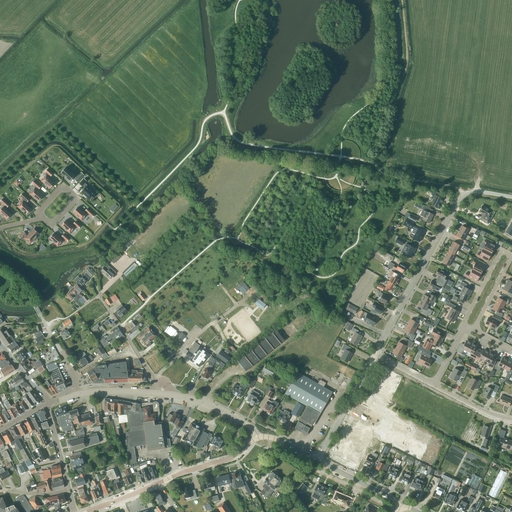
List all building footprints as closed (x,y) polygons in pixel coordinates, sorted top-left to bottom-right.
[(66,167),(61,173),(70,181),(73,178),(75,179),(74,180),(77,182),(84,175),(81,172),(78,176),(76,174),(75,175),(66,167)] [(47,186),(50,189),(55,183),(49,178),(50,178),(49,177),(50,176),(51,176),(53,174),(48,169),(45,171),(47,173),(45,174),(46,175),(41,181),(47,186)] [(17,186),(20,183),(20,184),(23,181),(19,177),(17,180),(17,179),(14,183),(17,186)] [(82,186),(84,188),(81,192),(90,200),(95,194),(86,186),(87,185),(85,183),(87,181),(84,178),(79,184),(82,186)] [(35,188),(29,194),(35,199),(38,201),(43,196),(38,191),(37,190),(38,189),(39,189),(41,187),(34,180),(32,183),(37,187),(35,188)] [(443,199),(437,196),(439,193),(437,192),(433,192),(431,194),(433,195),(431,198),(433,199),(430,204),(437,208),(439,204),(440,205),(443,199)] [(27,202),(29,199),(23,193),(20,196),(24,199),(18,207),(23,212),(24,212),(27,214),(31,209),(26,204),(25,203),(27,202)] [(10,205),(3,199),(0,201),(5,205),(4,207),(3,207),(0,210),(0,213),(7,220),(12,214),(5,208),(7,207),(10,205)] [(434,215),(427,211),(426,211),(428,207),(424,205),(422,209),(423,210),(420,215),(424,217),(422,219),(429,223),(434,215)] [(491,218),(488,217),(491,210),(482,205),(479,212),(485,215),(484,217),(482,221),(488,224),(491,218)] [(83,212),(78,207),(73,212),(76,215),(82,220),(87,215),(86,214),(88,213),(93,217),(95,215),(88,208),(85,210),(86,211),(85,212),(84,212),(83,212)] [(418,217),(410,213),(408,218),(416,222),(418,217)] [(425,232),(421,230),(418,228),(418,229),(412,226),(414,223),(406,219),(403,225),(412,229),(412,230),(411,231),(412,233),(413,234),(415,235),(413,238),(419,242),(425,232)] [(72,225),(66,220),(61,225),(64,228),(70,234),(75,228),(75,227),(76,226),(79,228),(81,226),(76,221),(74,224),(73,225),(72,225)] [(466,235),(469,229),(462,226),(459,231),(466,235)] [(24,232),(19,237),(21,240),(24,237),(25,238),(31,244),(36,238),(36,237),(39,234),(34,229),(29,235),(28,235),(27,236),(26,235),(26,234),(24,232)] [(463,240),(466,235),(459,231),(457,236),(463,240)] [(54,233),(50,238),(53,241),(52,241),(58,246),(63,241),(63,240),(64,239),(67,241),(69,239),(64,234),(62,236),(62,237),(61,238),(60,237),(60,238),(54,233)] [(491,253),(496,245),(485,240),(484,243),(485,244),(483,249),(491,253)] [(461,245),(456,243),(454,241),(451,247),(458,251),(461,245)] [(413,254),(416,249),(408,244),(406,243),(401,252),(410,257),(412,254),(413,254)] [(455,256),(458,251),(451,247),(448,252),(455,256)] [(487,262),(491,253),(483,249),(480,254),(478,253),(477,256),(487,262)] [(123,255),(118,251),(110,259),(114,264),(123,255)] [(392,261),(394,257),(383,251),(381,255),(392,261)] [(452,261),(455,256),(448,252),(445,257),(452,261)] [(449,266),(452,261),(445,257),(442,262),(449,266)] [(481,274),(485,266),(475,260),(473,263),(475,264),(472,269),(481,274)] [(139,268),(133,262),(122,273),(128,279),(139,268)] [(402,273),(406,267),(399,263),(397,267),(394,265),(395,264),(390,262),(388,267),(395,271),(396,269),(402,273)] [(114,275),(116,273),(107,264),(101,271),(110,279),(111,278),(112,279),(115,276),(114,275)] [(94,274),(89,268),(85,272),(90,278),(94,274)] [(449,279),(445,277),(447,273),(438,268),(435,274),(439,276),(437,279),(446,284),(448,280),(449,279)] [(476,282),(481,274),(472,269),(470,274),(466,273),(465,276),(476,282)] [(396,285),(399,279),(395,277),(397,274),(394,273),(389,281),(396,285)] [(85,274),(80,279),(77,277),(75,279),(77,282),(81,286),(90,278),(85,274)] [(449,286),(446,284),(437,279),(436,282),(432,280),(429,286),(438,291),(440,287),(444,289),(444,288),(447,290),(449,286)] [(393,291),(396,285),(389,281),(384,290),(387,292),(389,289),(393,291)] [(243,282),(235,288),(237,291),(239,289),(242,287),(246,291),(249,289),(243,282)] [(469,296),(472,291),(465,287),(467,284),(461,282),(459,287),(462,289),(461,292),(469,296)] [(73,288),(79,293),(83,289),(77,283),(73,288)] [(511,287),(506,284),(503,289),(510,293),(508,296),(511,298),(511,287)] [(79,293),(73,288),(70,291),(78,299),(78,300),(82,297),(79,293)] [(80,301),(78,300),(78,299),(70,291),(65,295),(70,300),(73,298),(75,299),(74,300),(78,304),(80,301)] [(386,304),(389,298),(386,296),(382,294),(383,293),(380,292),(378,295),(381,297),(379,300),(386,304)] [(466,302),(469,296),(461,292),(459,295),(455,293),(453,299),(458,301),(460,298),(466,302)] [(429,305),(433,307),(437,297),(429,293),(428,296),(424,294),(421,300),(429,305)] [(496,303),(503,307),(505,304),(507,305),(510,300),(504,297),(503,300),(499,298),(496,303)] [(259,299),(256,302),(264,308),(266,305),(259,299)] [(314,301),(312,299),(303,307),(304,309),(313,302),(314,301)] [(428,308),(429,305),(421,300),(418,306),(424,309),(422,312),(430,316),(432,311),(428,308)] [(358,308),(347,303),(344,309),(355,314),(358,308)] [(380,314),(383,308),(377,305),(374,303),(372,306),(373,307),(371,311),(376,314),(377,312),(380,314)] [(459,312),(456,310),(454,309),(456,306),(449,303),(448,306),(452,308),(446,318),(454,322),(459,312)] [(500,313),(503,307),(496,303),(493,309),(497,311),(495,314),(501,317),(503,314),(500,313)] [(125,314),(127,311),(121,304),(116,309),(117,311),(115,313),(120,319),(125,314)] [(374,326),(377,319),(367,314),(364,312),(361,310),(358,317),(361,318),(363,315),(366,316),(364,320),(374,326)] [(421,325),(422,322),(424,323),(426,319),(418,315),(415,321),(411,319),(408,325),(416,329),(418,324),(421,325)] [(500,324),(502,321),(492,316),(491,319),(488,318),(485,323),(495,328),(498,323),(500,324)] [(65,327),(72,323),(69,318),(62,323),(65,327)] [(131,330),(136,326),(132,322),(127,326),(131,330)] [(353,325),(348,322),(344,328),(350,331),(353,325)] [(131,331),(133,333),(140,327),(138,324),(131,331)] [(413,334),(416,329),(408,325),(405,330),(408,332),(407,335),(410,337),(409,339),(412,341),(415,335),(413,334)] [(69,326),(61,331),(62,333),(61,334),(63,339),(65,339),(71,335),(69,332),(71,330),(69,326)] [(123,335),(119,329),(117,326),(113,330),(118,338),(123,335)] [(11,335),(7,329),(4,332),(1,327),(0,328),(0,337),(6,346),(10,344),(10,345),(15,342),(10,335),(11,335)] [(140,340),(152,331),(149,327),(137,337),(140,340)] [(357,345),(362,336),(357,333),(358,331),(353,328),(351,331),(355,333),(350,342),(357,345)] [(246,371),(285,340),(276,329),(237,360),(246,371)] [(433,338),(441,342),(444,337),(440,335),(441,333),(433,329),(431,333),(430,334),(429,336),(433,338)] [(114,341),(118,338),(113,330),(109,332),(111,334),(110,335),(114,341)] [(149,342),(156,336),(152,331),(140,340),(145,346),(146,345),(148,347),(151,344),(149,342)] [(176,340),(175,340),(180,344),(186,335),(182,332),(181,333),(176,340)] [(114,341),(110,335),(106,338),(106,337),(107,336),(105,334),(104,336),(109,344),(114,341)] [(44,338),(42,335),(36,338),(34,339),(37,343),(39,345),(44,342),(42,340),(44,338)] [(104,347),(109,344),(104,336),(101,337),(103,340),(101,342),(104,347)] [(433,344),(439,347),(441,342),(433,338),(432,340),(430,339),(428,342),(425,340),(422,347),(429,351),(433,344)] [(467,351),(472,343),(466,340),(463,346),(460,345),(460,344),(460,343),(456,351),(461,354),(464,349),(467,351)] [(412,342),(410,344),(405,341),(403,344),(399,342),(396,348),(404,352),(406,346),(410,348),(414,343),(412,342)] [(12,353),(19,348),(15,342),(10,345),(8,347),(12,353)] [(188,351),(186,354),(191,358),(190,360),(193,362),(203,350),(199,347),(200,346),(195,342),(188,351)] [(476,348),(477,346),(472,343),(467,351),(470,353),(470,356),(474,358),(479,349),(476,348)] [(341,359),(347,362),(352,353),(349,351),(351,348),(344,344),(341,349),(345,351),(341,359)] [(105,352),(101,346),(95,350),(99,356),(105,352)] [(193,362),(199,367),(209,354),(205,352),(207,349),(205,347),(203,350),(193,362)] [(28,352),(27,353),(23,348),(15,354),(18,357),(19,359),(22,362),(30,357),(31,356),(32,354),(30,352),(28,352)] [(115,350),(114,348),(107,353),(110,357),(117,352),(115,350)] [(401,357),(404,352),(396,348),(393,353),(397,355),(396,358),(401,361),(403,358),(401,357)] [(485,361),(489,352),(484,349),(483,351),(479,349),(475,359),(479,361),(482,360),(482,359),(485,361)] [(221,350),(217,355),(227,362),(231,357),(221,350)] [(421,355),(417,363),(421,365),(422,364),(428,367),(432,360),(429,359),(430,355),(422,351),(420,354),(421,355)] [(91,355),(87,358),(86,356),(87,356),(84,352),(81,354),(83,357),(78,360),(83,367),(90,362),(93,359),(91,355)] [(489,352),(485,361),(488,362),(487,363),(488,365),(492,368),(495,362),(497,359),(494,357),(495,355),(489,352)] [(209,370),(210,367),(212,367),(217,360),(211,356),(207,362),(210,364),(209,366),(208,365),(206,368),(202,375),(208,379),(212,372),(209,370)] [(503,368),(508,360),(502,357),(499,363),(497,361),(494,367),(498,369),(500,367),(501,367),(503,368)] [(6,359),(0,361),(0,367),(1,370),(2,369),(11,365),(6,359)] [(31,361),(30,362),(27,359),(20,364),(27,372),(34,366),(36,369),(42,365),(38,360),(35,363),(33,361),(31,361)] [(511,364),(511,362),(508,360),(503,368),(506,370),(506,373),(507,374),(505,378),(508,380),(511,371),(511,369),(510,368),(511,364)] [(128,371),(126,361),(98,366),(97,366),(87,372),(90,377),(93,382),(94,384),(105,383),(111,383),(118,382),(129,382),(128,371)] [(62,377),(58,367),(55,362),(46,366),(48,371),(53,381),(59,392),(66,388),(62,377)] [(276,369),(266,364),(263,371),(272,376),(276,369)] [(11,365),(2,369),(1,370),(0,370),(3,377),(15,370),(11,365)] [(454,368),(449,377),(456,381),(460,375),(464,377),(467,372),(464,370),(462,373),(454,368)] [(137,371),(137,370),(128,370),(128,371),(129,382),(138,382),(137,371)] [(142,370),(137,371),(138,382),(143,381),(147,381),(147,379),(149,379),(147,374),(142,375),(142,374),(143,374),(142,370)] [(313,425),(332,392),(298,372),(285,394),(307,406),(300,418),(301,418),(312,425),(313,425)] [(23,381),(24,380),(18,374),(11,379),(15,383),(13,385),(15,387),(23,381)] [(474,388),(477,389),(481,381),(478,379),(477,381),(472,378),(467,387),(473,390),(474,388)] [(54,383),(50,385),(49,384),(47,381),(45,382),(53,395),(58,392),(54,383)] [(244,389),(245,387),(244,386),(245,385),(241,383),(239,386),(235,384),(231,392),(240,397),(243,392),(245,389),(244,389)] [(499,387),(496,385),(493,383),(492,385),(490,388),(487,387),(482,395),(489,399),(493,391),(496,393),(499,387)] [(34,405),(40,402),(32,390),(26,393),(26,394),(34,405)] [(257,404),(261,396),(259,394),(259,393),(253,390),(252,392),(251,391),(246,400),(250,403),(254,405),(255,403),(257,404)] [(267,395),(272,398),(275,393),(271,391),(270,390),(267,395)] [(29,408),(34,405),(26,394),(21,397),(29,408)] [(511,401),(511,397),(511,399),(501,395),(499,402),(505,405),(509,407),(511,401)] [(16,416),(8,401),(6,399),(3,401),(4,404),(8,410),(7,410),(12,419),(16,416)] [(117,406),(118,400),(111,399),(111,405),(112,405),(111,408),(111,410),(109,410),(109,411),(108,411),(108,412),(108,414),(112,414),(112,416),(114,416),(114,418),(116,418),(116,416),(116,415),(114,415),(114,412),(117,412),(117,409),(117,406)] [(279,403),(275,401),(273,401),(273,402),(268,399),(267,402),(263,407),(264,409),(267,411),(267,412),(268,412),(268,413),(270,414),(271,414),(275,407),(276,407),(279,403)] [(15,403),(11,406),(17,416),(22,413),(22,412),(23,412),(28,409),(22,400),(19,402),(18,400),(16,401),(17,403),(16,404),(15,403)] [(131,409),(132,402),(118,400),(117,406),(117,409),(117,412),(118,415),(119,423),(128,422),(126,410),(127,408),(127,409),(131,409)] [(158,405),(159,405),(159,404),(159,403),(158,403),(158,402),(157,402),(156,401),(155,401),(155,402),(155,403),(152,403),(152,402),(148,403),(148,404),(140,405),(140,404),(132,402),(131,409),(127,409),(127,408),(126,410),(128,422),(129,430),(128,432),(125,432),(127,447),(125,448),(131,465),(136,463),(134,446),(136,446),(137,448),(140,448),(140,445),(147,444),(147,450),(170,447),(169,439),(165,439),(163,422),(158,423),(158,420),(159,414),(158,405)] [(305,406),(297,402),(291,413),(298,417),(305,406)] [(380,437),(374,434),(385,413),(366,403),(356,420),(358,421),(357,423),(361,425),(358,430),(373,436),(378,439),(380,437)] [(71,418),(69,412),(68,412),(66,407),(61,408),(59,409),(54,411),(57,417),(60,427),(61,426),(62,429),(63,430),(64,430),(64,431),(65,431),(66,431),(69,430),(74,428),(70,418),(71,418)] [(42,421),(47,419),(45,415),(43,409),(35,413),(43,429),(48,428),(46,421),(42,423),(42,421)] [(74,417),(80,415),(78,409),(69,412),(71,418),(73,425),(76,424),(74,417)] [(6,422),(10,420),(5,410),(1,412),(6,422)] [(286,423),(290,416),(288,415),(289,413),(285,410),(284,412),(281,411),(277,418),(286,423)] [(76,424),(77,424),(80,423),(81,428),(86,426),(93,424),(92,419),(91,419),(89,412),(80,415),(74,417),(76,424)] [(40,432),(41,431),(39,427),(41,426),(35,413),(29,417),(36,433),(39,431),(40,432)] [(101,430),(100,425),(103,424),(101,413),(95,414),(97,425),(93,425),(94,432),(101,430)] [(183,421),(179,419),(180,418),(178,416),(179,415),(178,415),(178,414),(176,413),(175,414),(174,413),(173,415),(170,413),(166,419),(170,422),(170,421),(178,425),(176,428),(179,430),(180,428),(180,427),(183,421)] [(29,417),(23,421),(29,433),(32,431),(33,434),(36,432),(35,430),(29,417)] [(310,428),(312,425),(301,418),(299,422),(298,421),(294,428),(301,432),(306,435),(310,428)] [(427,447),(432,436),(397,418),(391,428),(400,433),(405,435),(427,447)] [(21,422),(15,425),(21,436),(27,433),(21,422)] [(192,434),(197,425),(192,422),(188,430),(184,428),(183,429),(192,434)] [(203,431),(204,429),(197,425),(192,434),(200,438),(198,441),(199,441),(198,442),(199,443),(197,447),(200,449),(203,444),(206,446),(210,440),(211,438),(212,435),(209,433),(208,434),(203,431)] [(487,437),(490,428),(484,425),(480,435),(484,436),(484,438),(483,438),(481,445),(488,447),(490,440),(487,439),(487,437)] [(18,440),(21,438),(15,426),(8,429),(15,441),(14,442),(15,444),(19,450),(25,462),(29,460),(18,440)] [(372,438),(373,436),(358,430),(351,427),(345,440),(344,440),(339,451),(346,454),(347,454),(350,455),(350,456),(361,461),(372,438)] [(509,449),(511,441),(503,438),(505,432),(500,430),(501,428),(500,428),(496,442),(496,441),(500,442),(499,446),(509,449)] [(188,442),(192,434),(183,429),(182,431),(186,433),(182,439),(188,442)] [(405,435),(400,433),(391,429),(384,442),(420,461),(427,447),(404,436),(405,435)] [(8,430),(1,434),(7,444),(9,443),(12,441),(13,441),(8,430)] [(47,445),(41,431),(40,432),(39,431),(36,433),(43,447),(47,445)] [(73,441),(75,450),(87,447),(86,447),(88,444),(89,445),(100,443),(98,435),(95,436),(94,433),(89,435),(90,437),(87,438),(86,439),(84,438),(73,441)] [(188,442),(197,447),(199,443),(198,442),(199,441),(198,441),(200,438),(192,434),(188,442)] [(220,449),(224,440),(214,435),(212,439),(211,438),(210,440),(211,441),(210,443),(216,447),(219,449),(219,448),(220,449)] [(78,438),(78,436),(68,439),(69,442),(68,442),(70,451),(75,450),(73,441),(73,440),(78,438)] [(386,456),(390,447),(385,444),(381,454),(386,456)] [(40,447),(39,445),(36,446),(37,448),(36,449),(43,461),(46,459),(40,447)] [(11,454),(9,449),(1,453),(4,459),(6,458),(8,462),(11,461),(8,455),(11,454)] [(73,470),(84,467),(81,452),(72,454),(73,457),(70,457),(71,462),(72,465),(73,470)] [(375,459),(377,455),(373,453),(371,457),(368,455),(364,463),(370,466),(374,459),(375,459)] [(412,464),(415,459),(409,456),(406,461),(412,464)] [(381,471),(385,464),(382,463),(384,459),(381,458),(379,462),(379,461),(376,468),(381,471)] [(391,477),(397,465),(399,460),(397,459),(393,467),(391,466),(389,470),(387,475),(391,477)] [(151,480),(148,473),(146,468),(147,468),(146,465),(147,464),(146,460),(139,463),(146,482),(151,480)] [(29,470),(24,462),(16,466),(21,474),(29,470)] [(50,473),(60,471),(59,465),(51,466),(51,469),(42,471),(44,479),(51,477),(50,473)] [(398,475),(400,471),(397,469),(399,466),(397,465),(391,477),(396,479),(398,474),(398,475)] [(150,467),(147,468),(149,472),(150,471),(153,479),(158,477),(155,469),(154,466),(151,467),(150,468),(150,467)] [(5,471),(3,467),(0,468),(0,474),(2,480),(10,476),(7,470),(5,471)] [(434,470),(429,467),(426,473),(431,475),(434,470)] [(109,480),(119,476),(116,468),(105,472),(109,480)] [(130,484),(133,483),(130,476),(131,475),(131,473),(129,469),(125,470),(127,475),(126,475),(127,477),(124,479),(127,486),(127,485),(128,486),(130,485),(130,484)] [(496,477),(499,479),(501,477),(503,478),(508,473),(503,469),(496,477)] [(403,483),(409,471),(407,470),(406,473),(403,472),(401,476),(399,480),(403,483)] [(410,481),(412,476),(410,475),(411,472),(409,471),(403,483),(408,485),(410,480),(410,481)] [(140,484),(145,482),(142,474),(140,475),(139,472),(136,473),(140,484)] [(244,481),(243,476),(240,477),(239,473),(237,474),(237,473),(236,473),(235,472),(233,473),(233,474),(232,474),(233,476),(232,476),(233,477),(231,478),(234,488),(244,486),(243,481),(244,481)] [(75,479),(77,486),(78,486),(83,484),(86,483),(90,482),(89,478),(85,479),(84,477),(86,476),(85,473),(80,474),(81,478),(75,479)] [(275,473),(273,473),(272,473),(272,474),(271,473),(270,473),(268,475),(269,476),(270,477),(268,479),(267,478),(264,482),(265,483),(262,487),(264,488),(260,493),(267,498),(274,489),(277,485),(280,481),(281,481),(280,479),(276,477),(277,476),(276,476),(276,474),(275,473)] [(410,486),(416,488),(423,474),(422,474),(420,473),(418,479),(415,478),(415,479),(414,479),(410,486)] [(478,487),(482,476),(473,473),(469,484),(478,487)] [(422,481),(423,479),(424,479),(425,475),(423,474),(416,488),(421,491),(425,482),(422,481)] [(222,476),(225,485),(228,484),(228,483),(230,490),(232,489),(231,483),(228,475),(222,476)] [(221,486),(225,485),(222,476),(216,478),(218,486),(219,486),(220,492),(223,492),(222,488),(221,485),(221,486)] [(64,488),(62,479),(60,480),(59,478),(56,479),(58,489),(64,488)] [(204,489),(204,491),(215,488),(213,478),(206,480),(207,482),(201,483),(203,489),(204,489)] [(116,490),(122,488),(118,479),(112,482),(116,490)] [(47,492),(52,491),(51,486),(50,486),(48,480),(44,481),(35,484),(37,489),(37,490),(46,487),(47,492)] [(101,493),(99,488),(96,480),(93,481),(94,486),(93,486),(95,490),(91,492),(94,499),(100,497),(99,494),(101,493)] [(37,489),(35,484),(34,485),(33,481),(29,482),(30,485),(25,486),(27,492),(31,490),(31,491),(37,489)] [(105,495),(111,492),(108,484),(107,481),(102,483),(102,482),(100,482),(102,487),(105,495)] [(250,493),(254,492),(248,481),(245,483),(250,493)] [(86,493),(83,484),(78,486),(79,489),(77,489),(80,497),(82,503),(83,504),(89,501),(87,494),(86,493)] [(314,492),(312,496),(319,500),(325,495),(328,489),(318,484),(315,490),(316,491),(315,493),(314,492)] [(459,489),(460,487),(457,485),(456,487),(448,504),(452,506),(456,497),(454,496),(455,493),(457,494),(459,489)] [(469,487),(465,485),(460,494),(464,497),(469,487)] [(190,486),(182,488),(185,498),(190,496),(191,499),(197,498),(195,490),(192,491),(190,486)] [(444,497),(446,492),(444,491),(445,490),(437,486),(432,496),(440,500),(442,496),(444,497)] [(456,487),(453,486),(450,491),(452,491),(450,494),(448,493),(444,502),(448,504),(456,487)] [(161,493),(155,495),(158,504),(158,503),(159,505),(159,506),(160,505),(165,504),(164,501),(161,493)] [(349,506),(352,499),(336,493),(333,499),(337,501),(337,502),(342,505),(343,504),(349,506)] [(65,502),(64,495),(63,494),(45,498),(46,504),(53,503),(53,506),(54,505),(55,511),(58,509),(59,508),(59,505),(59,504),(65,502)] [(18,501),(19,502),(25,511),(34,511),(35,511),(23,495),(17,498),(18,501)] [(35,496),(28,501),(35,511),(38,509),(38,508),(41,506),(35,496)] [(470,505),(471,502),(473,498),(470,496),(466,503),(460,500),(456,507),(465,511),(468,504),(470,505)] [(17,511),(12,504),(7,507),(5,508),(1,498),(0,498),(0,511),(17,511)] [(477,511),(484,500),(479,498),(475,506),(472,505),(468,511),(475,511),(476,511),(477,511)] [(221,511),(230,511),(224,502),(217,507),(221,511)]
